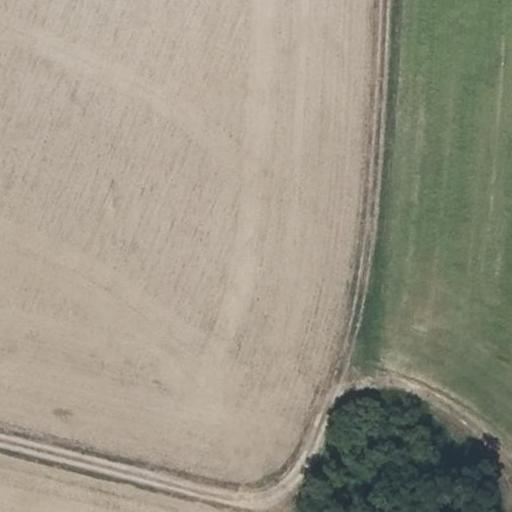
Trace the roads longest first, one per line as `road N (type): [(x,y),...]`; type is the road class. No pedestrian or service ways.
road 1 (track): [(0,444),(254,502),(307,462),(341,384),(385,0)]
road 2 (track): [(341,384),(387,391),(472,435),(500,488),(499,511)]
